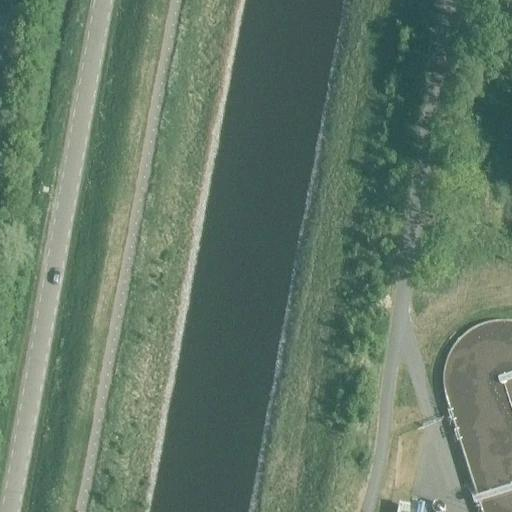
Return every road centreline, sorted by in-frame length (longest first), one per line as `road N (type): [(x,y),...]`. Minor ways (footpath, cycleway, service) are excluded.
road 1 (tertiary): [(10,511),(103,0)]
road 2 (unclassified): [(365,511),(449,0)]
